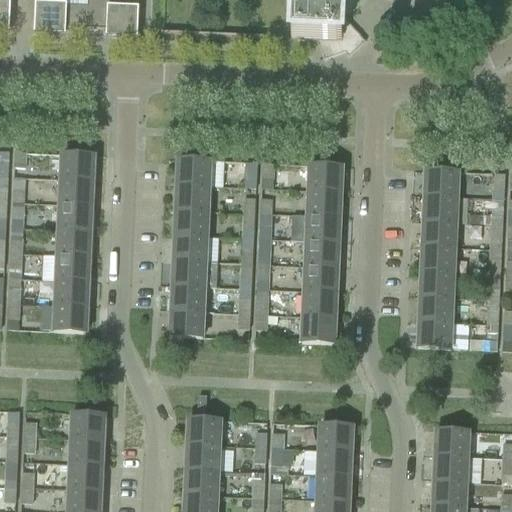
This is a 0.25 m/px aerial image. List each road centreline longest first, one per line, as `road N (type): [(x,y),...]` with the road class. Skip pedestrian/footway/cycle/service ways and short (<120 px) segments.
road 1 (residential): [(153,511),(157,421),(117,322),(129,74)]
road 2 (residential): [(401,511),(403,441),(372,357),(368,315),(376,86)]
road 3 (residential): [(376,86),(129,74)]
road 4 (residential): [(511,50),(427,86),(376,86)]
road 5 (residential): [(129,74),(0,65)]
